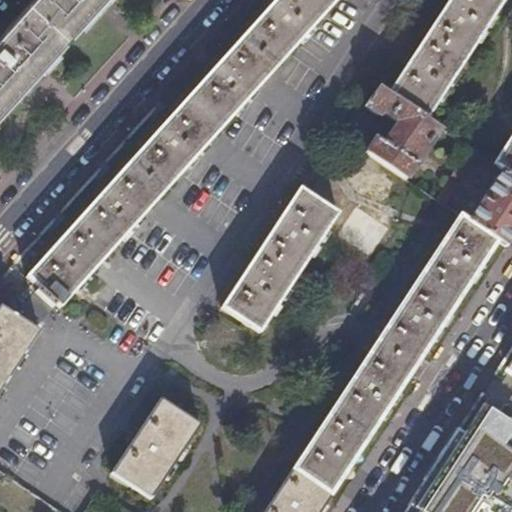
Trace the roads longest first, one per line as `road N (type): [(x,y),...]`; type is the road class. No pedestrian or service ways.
road 1 (residential): [(390,0),(199,289),(184,337),(195,365),(226,382),(258,375),(336,323),(376,340)]
road 2 (residential): [(208,0),(0,230)]
road 3 (residential): [(368,511),(447,387)]
